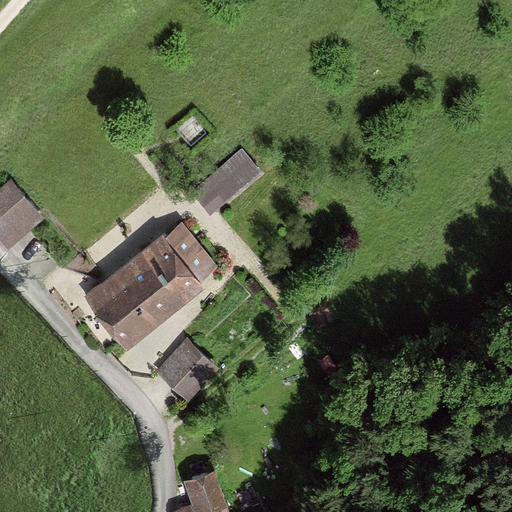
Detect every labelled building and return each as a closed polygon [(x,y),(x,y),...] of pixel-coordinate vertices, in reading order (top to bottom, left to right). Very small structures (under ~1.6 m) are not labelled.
[(258,167),(242,148),(192,189),(208,209),(258,167)] [(0,232),(31,203),(2,174),(0,175),(0,232)] [(220,260),(174,205),(71,290),(113,342),(220,260)] [(207,362),(179,337),(151,367),(179,394),(207,362)] [(227,511),(210,462),(182,472),(192,501),(190,502),(170,509),(171,511),(227,511)]
